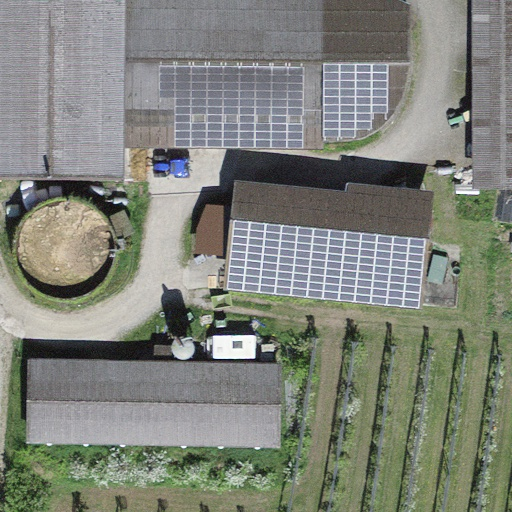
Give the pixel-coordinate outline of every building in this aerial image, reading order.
[(0,0),(0,180),(119,182),(124,143),(330,145),(405,94),(403,6),(386,0),(0,0)] [(480,183),(511,183),(511,0),(502,0),(503,52),(480,52),(480,183)] [(415,303),(424,211),(238,192),(228,284),(415,303)] [(79,198),(65,195),(51,197),(37,203),(26,212),(18,224),(14,238),(13,253),(17,267),(25,279),(36,289),(49,295),(63,298),(78,296),(91,290),(102,281),(110,268),(115,255),(115,240),(111,226),(103,214),(93,204),(79,198)] [(276,448),(278,367),(30,361),(28,442),(276,448)]
